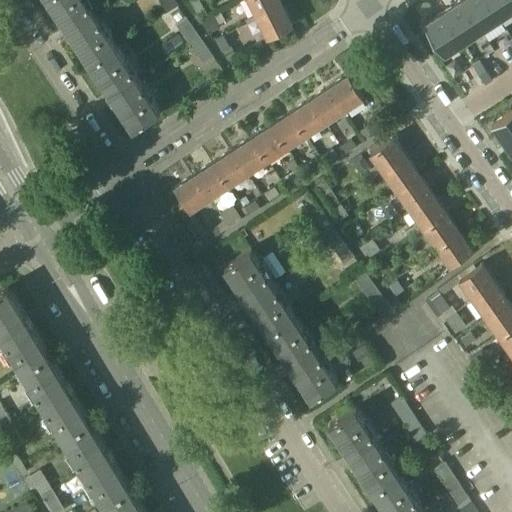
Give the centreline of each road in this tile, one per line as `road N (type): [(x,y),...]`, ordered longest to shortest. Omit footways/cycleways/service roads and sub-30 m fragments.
road 1 (residential): [(340,511),(113,173)]
road 2 (tertiary): [(209,511),(30,224)]
road 3 (residential): [(113,173),(367,11)]
road 4 (residential): [(511,215),(367,11)]
road 5 (residential): [(113,173),(2,0)]
